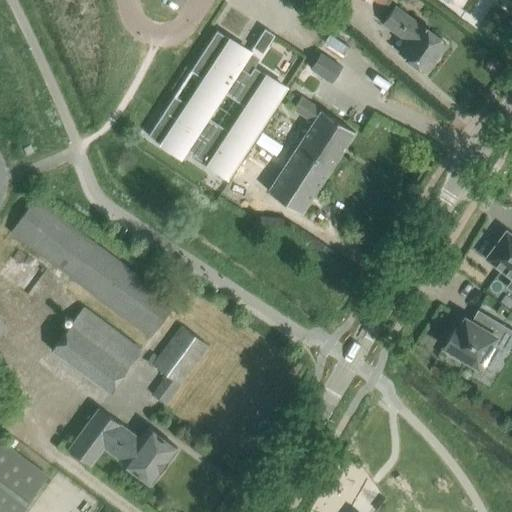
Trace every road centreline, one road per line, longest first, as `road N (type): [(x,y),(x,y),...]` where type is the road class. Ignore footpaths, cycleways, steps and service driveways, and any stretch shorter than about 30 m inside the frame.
road 1 (tertiary): [(262,511),(424,232),(511,102)]
road 2 (residential): [(208,0),(192,26),(157,37),(137,28),(125,0)]
